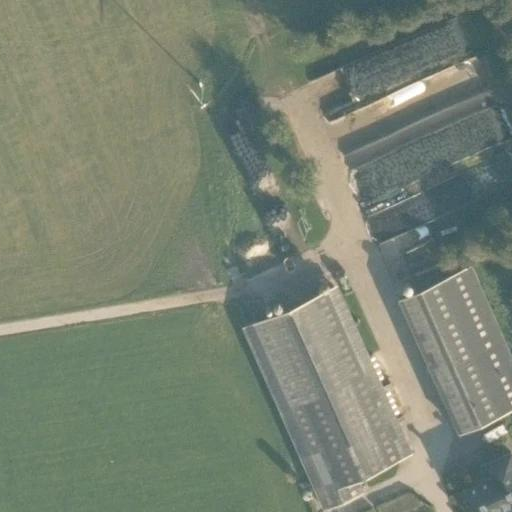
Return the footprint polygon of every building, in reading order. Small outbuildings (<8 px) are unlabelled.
[(379,236),(511,187),(511,145),(491,89),(486,91),(472,53),(418,73),(434,118),(347,149),(354,167),(428,140),(443,182),(369,209),(379,236)] [(251,172),(278,168),(275,150),(248,155),(251,172)] [(511,406),(511,356),(471,265),(399,297),(459,430),(511,406)] [(408,452),(333,286),(246,325),(298,440),(295,442),(324,507),(363,490),(356,475),(408,452)] [(489,511),(511,502),(511,455),(510,451),(482,463),(489,478),(462,489),(472,511),(489,511)] [(407,511),(406,508),(425,500),(421,489),(361,511),(407,511)]
